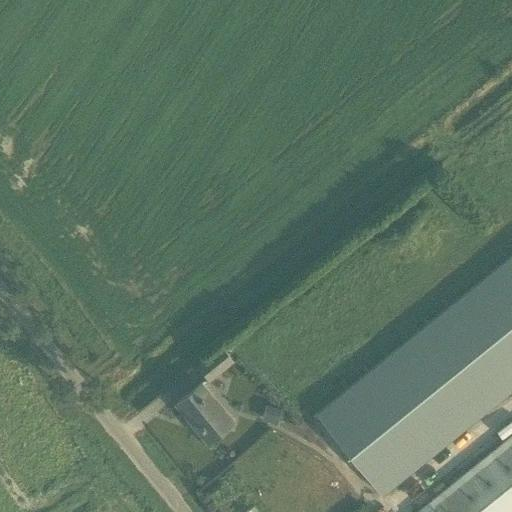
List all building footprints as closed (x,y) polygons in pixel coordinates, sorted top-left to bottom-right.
[(382,495),(511,389),(511,254),(316,413),(382,495)] [(221,346),(198,366),(209,379),(232,360),(221,346)] [(201,382),(176,403),(207,442),(232,421),(201,382)] [(265,404),(261,420),(277,425),(282,408),(265,404)] [(511,511),(511,435),(429,502),(434,507),(427,511),(511,511)]
